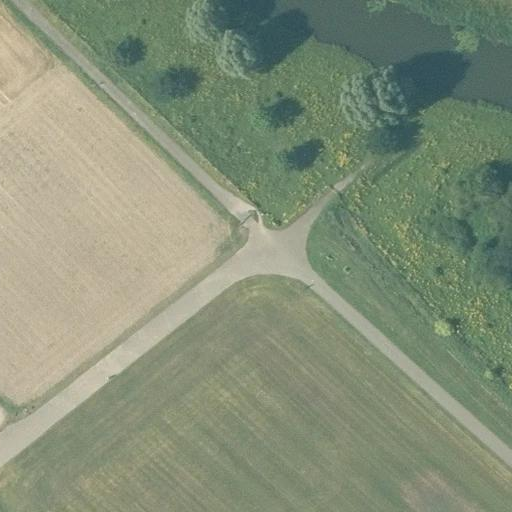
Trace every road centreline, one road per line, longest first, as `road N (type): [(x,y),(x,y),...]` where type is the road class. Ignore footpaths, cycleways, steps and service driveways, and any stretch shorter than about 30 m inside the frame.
road 1 (unclassified): [(275,251),(16,0)]
road 2 (unclassified): [(0,457),(233,270),(275,251)]
road 3 (unclassified): [(511,461),(275,251)]
